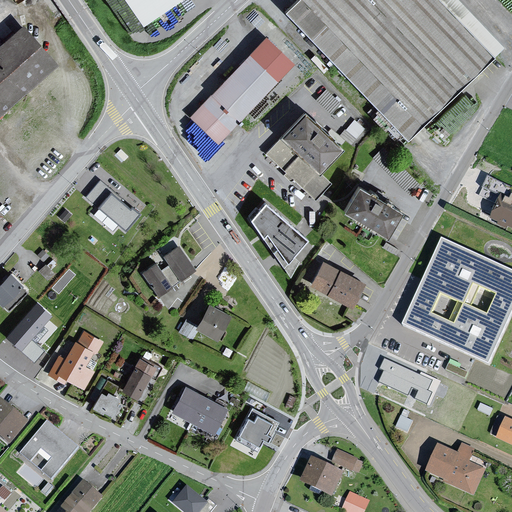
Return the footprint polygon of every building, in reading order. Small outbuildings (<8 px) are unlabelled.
[(128,0),(142,21),(172,0),(128,0)] [(306,0),(291,15),(407,137),(483,65),(499,50),(450,0),(306,0)] [(0,110),(53,65),(17,22),(0,37),(0,110)] [(291,61),(265,36),(191,114),(217,139),(291,61)] [(340,149),(296,109),(272,134),(277,138),(317,173),(340,149)] [(352,141),(365,127),(355,117),(341,131),(352,141)] [(317,173),(277,138),(263,154),(285,181),(289,180),(311,199),(328,183),(317,173)] [(139,209),(100,178),(86,195),(125,227),(139,209)] [(350,184),(334,211),(382,237),(397,210),(350,184)] [(511,231),(511,201),(497,195),(485,220),(511,233),(511,231)] [(306,235),(262,200),(249,217),(282,265),(306,235)] [(511,313),(511,269),(442,238),(402,325),(489,364),(511,313)] [(178,248),(165,257),(181,280),(194,271),(191,266),(178,248)] [(155,261),(142,270),(157,293),(170,284),(155,261)] [(319,261),(307,285),(349,307),(360,283),(319,261)] [(0,275),(0,304),(5,310),(24,293),(5,271),(0,275)] [(36,301),(6,336),(20,347),(29,336),(50,313),(36,301)] [(195,325),(215,337),(228,315),(208,302),(195,325)] [(57,353),(45,375),(61,385),(64,382),(82,392),(93,372),(81,366),(87,355),(94,354),(101,342),(80,330),(73,342),(69,341),(61,355),(57,353)] [(44,349),(29,336),(20,347),(34,361),(44,349)] [(134,357),(116,393),(133,400),(153,368),(134,357)] [(386,357),(377,383),(431,403),(441,377),(386,357)] [(465,378),(470,369),(451,360),(446,369),(465,378)] [(181,385),(167,412),(209,434),(222,409),(181,385)] [(94,391),(87,407),(108,417),(115,407),(115,398),(101,391),(100,394),(94,391)] [(25,422),(0,401),(0,440),(7,446),(25,422)] [(252,406),(236,438),(262,451),(277,418),(252,406)] [(497,434),(506,417),(499,414),(491,431),(497,434)] [(511,421),(506,418),(497,437),(511,443),(511,421)] [(44,421),(15,454),(51,484),(78,449),(44,421)] [(473,449),(462,444),(458,454),(440,446),(429,471),(448,479),(447,482),(473,493),(484,469),(467,462),(473,449)] [(335,450),(327,465),(355,476),(360,463),(335,450)] [(338,474),(306,458),(295,483),(328,498),(338,474)] [(78,481),(52,511),(87,511),(99,498),(78,481)] [(199,511),(209,501),(186,484),(173,501),(186,511),(199,511)] [(349,511),(364,511),(371,498),(350,489),(342,509),(349,511)]
